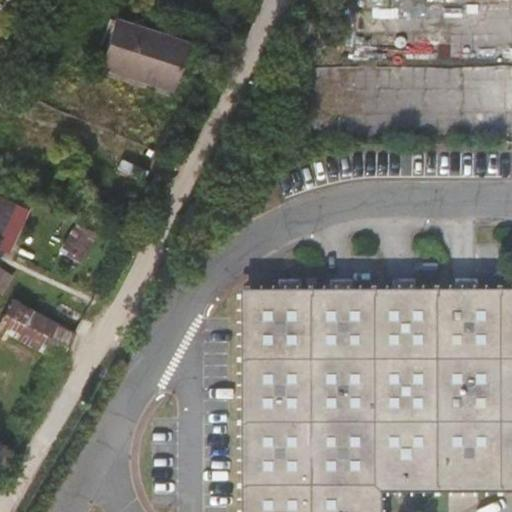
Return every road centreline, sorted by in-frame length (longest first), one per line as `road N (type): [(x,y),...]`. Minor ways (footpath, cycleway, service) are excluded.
road 1 (unclassified): [(277,0),(137,269),(0,504)]
road 2 (unclassified): [(101,464),(179,315),(239,251),(301,218),(352,205),(511,202)]
